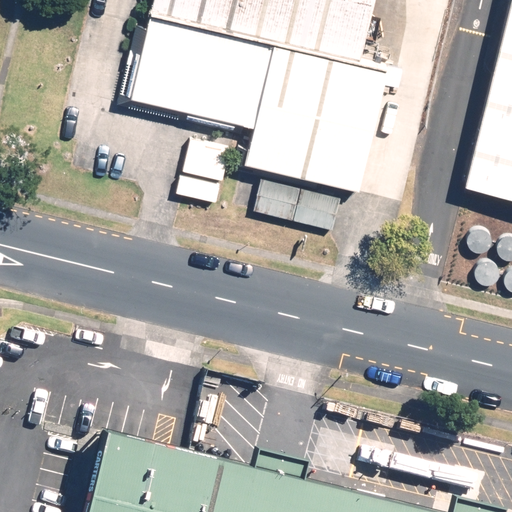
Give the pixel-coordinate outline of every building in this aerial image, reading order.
[(352,45),(165,0),(142,0),(123,81),(244,110),(238,135),(347,161),(373,50),(352,45)] [(165,0),(352,45),(362,0),(165,0)] [(511,0),(467,183),(511,194),(511,0)] [(334,199),(255,179),(247,212),(325,232),(334,199)] [(74,511),(429,511),(94,430),(74,511)]
